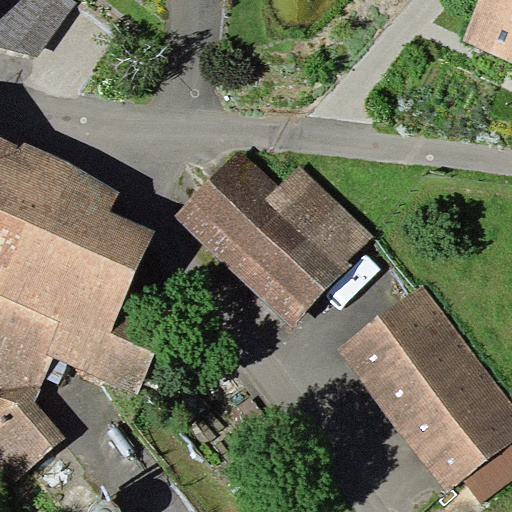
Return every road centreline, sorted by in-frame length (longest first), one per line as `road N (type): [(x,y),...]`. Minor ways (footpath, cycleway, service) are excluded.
road 1 (residential): [(376,511),(116,141)]
road 2 (residential): [(511,161),(116,141)]
road 3 (residential): [(116,141),(0,105)]
